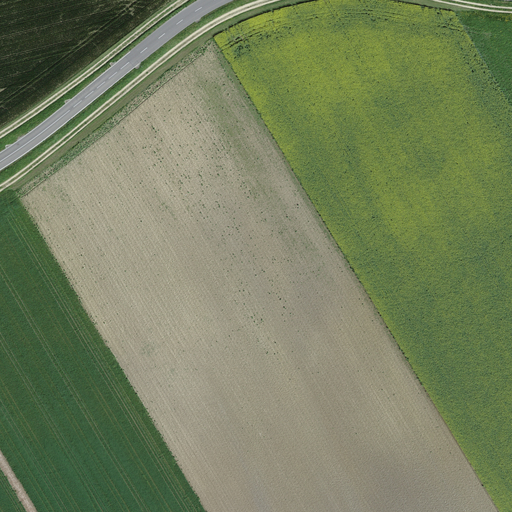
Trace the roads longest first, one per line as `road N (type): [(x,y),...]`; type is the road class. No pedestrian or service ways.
road 1 (track): [(0,190),(201,32),(270,0)]
road 2 (unclassified): [(202,8),(0,163)]
road 3 (track): [(0,140),(188,0)]
